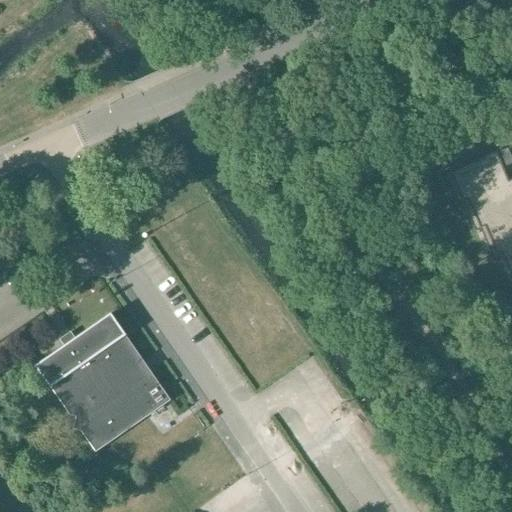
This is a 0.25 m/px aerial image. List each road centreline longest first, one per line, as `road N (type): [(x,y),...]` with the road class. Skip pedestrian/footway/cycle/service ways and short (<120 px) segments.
road 1 (unclassified): [(48,149),(387,0)]
road 2 (unclassified): [(296,511),(112,244)]
road 3 (unclassified): [(0,319),(112,244)]
